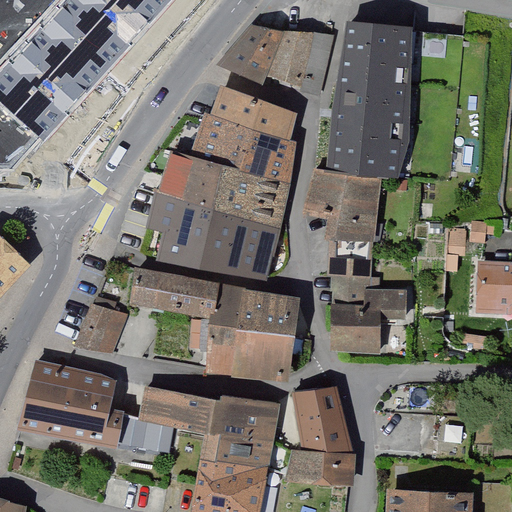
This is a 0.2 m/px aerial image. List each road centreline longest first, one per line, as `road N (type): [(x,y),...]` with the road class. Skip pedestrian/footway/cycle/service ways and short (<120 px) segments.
road 1 (residential): [(340,378),(268,391),(15,346)]
road 2 (residential): [(308,290),(132,258),(70,218)]
road 3 (unclassified): [(70,218),(96,198),(194,64)]
road 4 (residential): [(315,106),(297,221),(308,290)]
road 5 (residential): [(511,380),(340,378)]
road 6 (residential): [(340,378),(359,412),(361,511)]
road 7 (unclassified): [(15,346),(55,269),(58,227)]
road 8 (residential): [(315,106),(194,64)]
